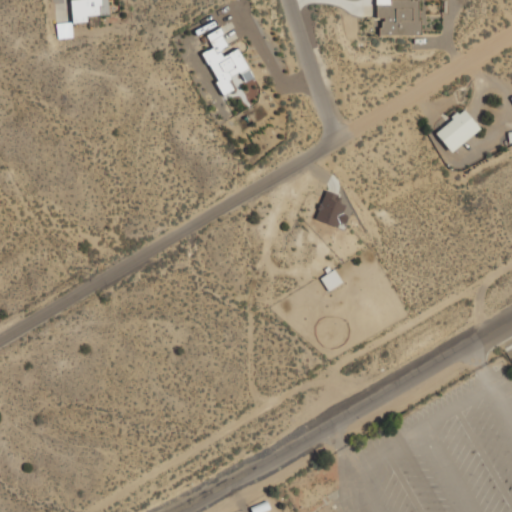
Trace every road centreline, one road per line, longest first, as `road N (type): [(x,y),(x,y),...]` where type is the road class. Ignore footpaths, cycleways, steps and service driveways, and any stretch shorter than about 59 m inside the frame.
road 1 (residential): [(0,339),(511,35)]
road 2 (tertiary): [(511,319),(180,511)]
road 3 (residential): [(336,140),(290,0)]
